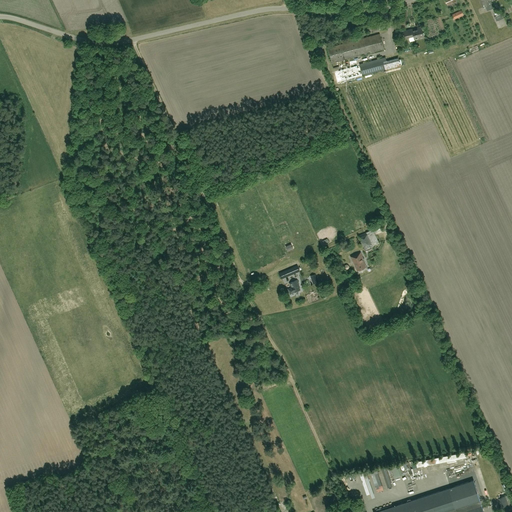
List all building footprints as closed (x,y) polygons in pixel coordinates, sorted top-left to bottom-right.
[(494,12),(496,16),(495,17),(496,21),(503,18),(499,9),(497,9),(495,9),(496,11),(494,12)] [(461,10),(451,15),(454,20),(464,15),(461,10)] [(370,25),(371,27),(367,27),(369,33),(372,32),(379,30),(377,25),(376,25),(376,23),(370,25)] [(404,31),(405,38),(413,36),(414,39),(424,37),(421,26),(417,27),(418,29),(413,31),(412,29),(404,31)] [(384,49),(380,34),(328,48),(332,63),(384,49)] [(468,49),(470,55),(479,50),(477,45),(468,49)] [(384,61),(386,69),(400,65),(398,57),(384,61)] [(385,70),(382,58),(359,64),(362,76),(385,70)] [(358,74),(361,73),(359,67),(356,68),(356,66),(338,70),(341,79),(358,75),(358,74)] [(379,243),(374,233),(372,230),(359,236),(365,249),(379,243)] [(363,266),(365,265),(363,259),(363,258),(361,252),(351,257),(354,264),(356,269),(358,268),(359,271),(365,269),(363,266)] [(282,279),(296,272),(300,271),(297,265),(294,266),(279,273),(282,279)] [(290,283),(292,287),(288,289),(290,294),(300,289),(298,284),(299,284),(297,280),(290,283)] [(396,477),(404,474),(405,477),(410,476),(409,473),(404,474),(402,469),(399,470),(400,473),(395,474),(396,477)] [(366,489),(387,483),(385,476),(364,482),(366,489)] [(483,511),(473,480),(449,488),(376,511),(483,511)] [(511,511),(511,506),(508,495),(499,498),(504,511),(511,511)]
